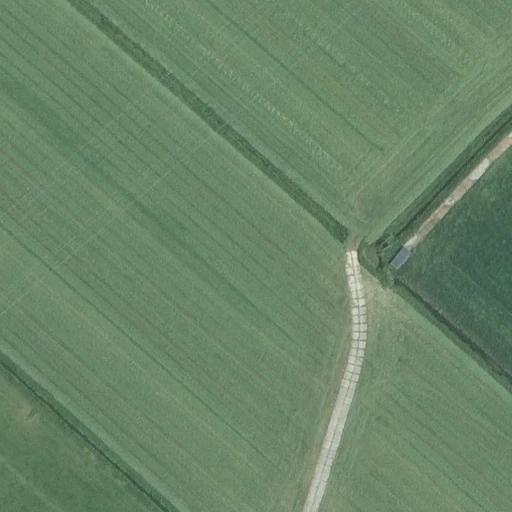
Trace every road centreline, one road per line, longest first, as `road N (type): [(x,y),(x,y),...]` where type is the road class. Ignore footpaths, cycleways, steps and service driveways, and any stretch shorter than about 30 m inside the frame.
road 1 (track): [(308,511),(358,337),(349,254),(366,216)]
road 2 (track): [(349,262),(397,256),(511,141)]
